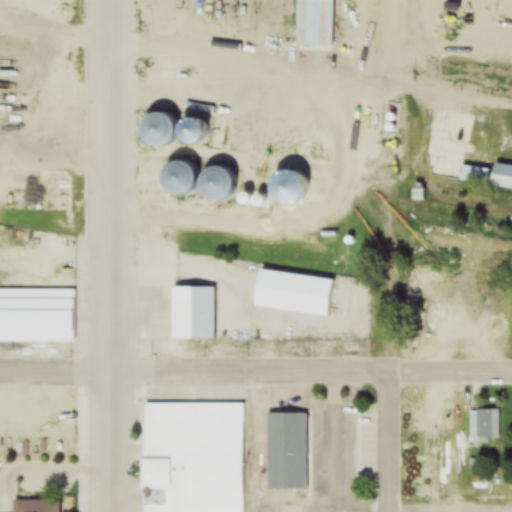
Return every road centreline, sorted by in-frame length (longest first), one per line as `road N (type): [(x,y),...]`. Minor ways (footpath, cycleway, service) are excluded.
road 1 (residential): [(0,27),(511,101)]
road 2 (residential): [(511,372),(111,368)]
road 3 (residential): [(111,368),(111,0)]
road 4 (residential): [(109,209),(393,242)]
road 5 (residential): [(112,511),(111,368)]
road 6 (residential): [(387,511),(387,370)]
road 7 (residential): [(393,242),(387,370)]
